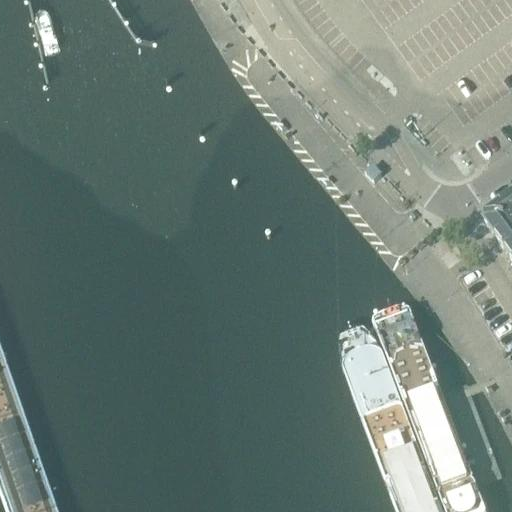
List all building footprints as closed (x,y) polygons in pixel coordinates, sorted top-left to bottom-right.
[(325,18),(312,0),(301,0),(319,23),(325,18)] [(359,75),(375,60),(338,21),(322,37),(359,75)] [(368,173),(365,176),(374,185),(377,183),(382,178),(381,177),(374,170),(373,169),(368,173)] [(496,213),(511,234),(511,201),(506,206),(504,206),(499,209),(498,212),(496,213)] [(511,234),(496,213),(486,220),(485,226),(511,263),(511,234)]
